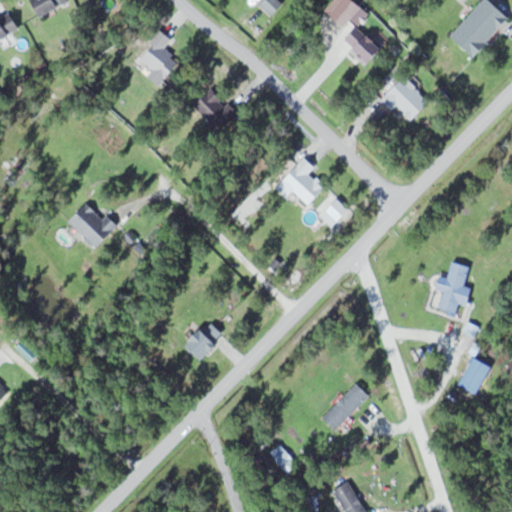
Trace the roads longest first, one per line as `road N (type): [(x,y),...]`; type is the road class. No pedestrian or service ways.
road 1 (residential): [(99,511),(511,88)]
road 2 (residential): [(178,0),(244,52),(400,203)]
road 3 (residential): [(445,511),(358,247)]
